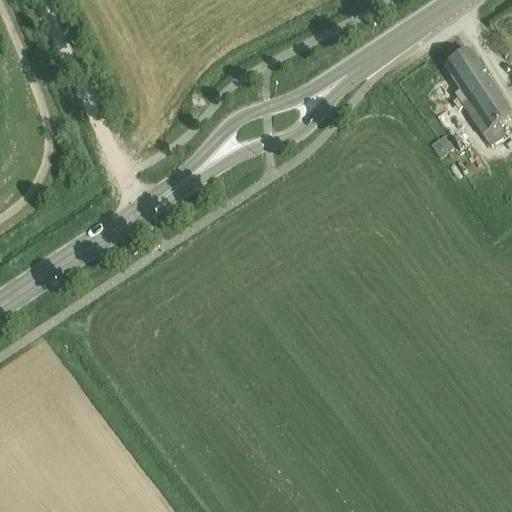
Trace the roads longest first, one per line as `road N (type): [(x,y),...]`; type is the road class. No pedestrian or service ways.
road 1 (secondary): [(396,48),(307,102),(245,119),(141,215)]
road 2 (secondary): [(141,215),(238,158),(296,139),(396,48)]
road 3 (track): [(141,215),(35,0)]
road 4 (secondary): [(0,310),(141,215)]
